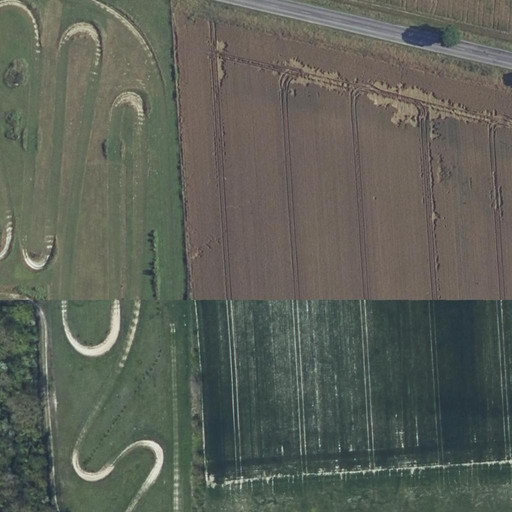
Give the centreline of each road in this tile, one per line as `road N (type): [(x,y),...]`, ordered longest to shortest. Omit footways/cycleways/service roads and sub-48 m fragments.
road 1 (secondary): [(246,0),(511,62)]
road 2 (track): [(0,302),(19,304),(43,511)]
road 3 (track): [(357,0),(511,36)]
